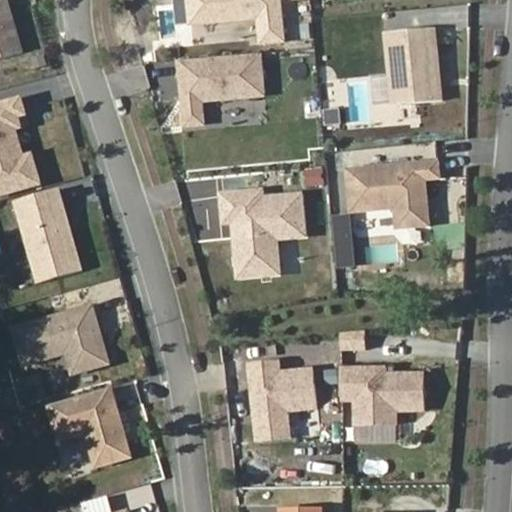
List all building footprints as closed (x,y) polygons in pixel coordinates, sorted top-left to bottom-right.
[(0,0),(0,58),(23,52),(7,0),(0,0)] [(281,0),(218,0),(221,21),(260,18),(262,43),(286,41),(281,0)] [(436,27),(387,32),(394,104),(443,99),(436,27)] [(265,95),(261,53),(179,61),(185,126),(204,124),(202,101),(265,95)] [(26,115),(22,99),(0,104),(0,195),(42,184),(34,154),(24,157),(14,118),(26,115)] [(440,161),(349,169),(352,212),(397,208),(404,212),(405,227),(430,225),(427,178),(441,177),(440,161)] [(84,269),(62,189),(17,202),(35,267),(55,261),(59,277),(84,269)] [(263,191),(224,194),(226,222),(238,221),(239,235),(237,235),(241,276),(280,272),(277,237),(306,234),(302,194),(264,198),(263,191)] [(109,362),(93,305),(14,328),(24,364),(67,352),(73,372),(109,362)] [(285,372),(284,360),(251,364),(254,395),(258,394),(259,406),(256,409),(259,440),(291,436),(288,410),(318,407),(314,369),(285,372)] [(388,369),(343,370),(344,402),(357,401),(357,425),(398,425),(398,412),(426,411),(425,375),(388,376),(388,369)] [(132,456),(112,386),(50,404),(60,439),(88,431),(98,466),(132,456)] [(319,411),(295,412),(296,436),(320,435),(319,411)]
